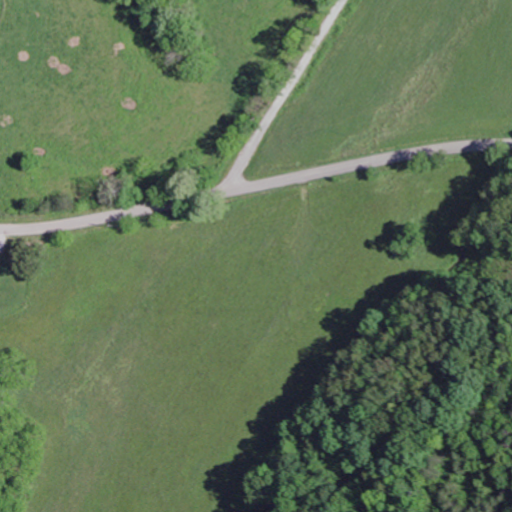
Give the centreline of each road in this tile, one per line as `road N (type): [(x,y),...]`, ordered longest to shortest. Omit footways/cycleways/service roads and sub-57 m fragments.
road 1 (residential): [(0,227),(71,223),(396,154),(511,141)]
road 2 (residential): [(224,191),(340,0)]
